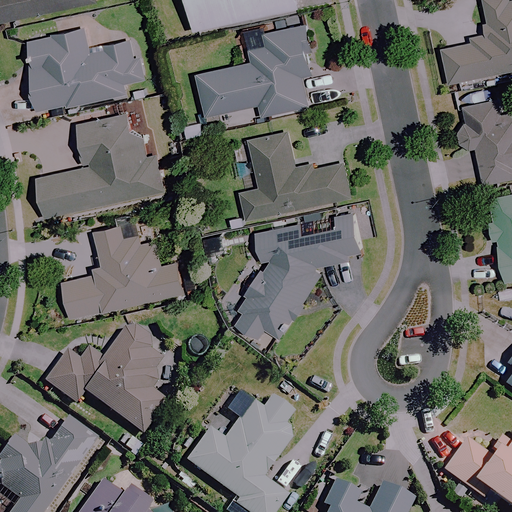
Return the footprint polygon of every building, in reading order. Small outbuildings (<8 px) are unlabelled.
[(97,0),(0,0),(0,21),(98,2),(97,0)] [(188,0),(195,30),(297,8),(294,0),(188,0)] [(473,42),(442,49),(451,84),(511,70),(511,0),(483,0),(489,23),(485,23),(487,33),(472,37),(473,42)] [(303,73),(315,70),(305,24),(247,36),(253,62),(198,73),(207,115),(259,105),(261,116),(309,106),(303,73)] [(140,38),(106,44),(107,49),(89,52),(88,43),(85,29),(26,40),(39,111),(128,95),(126,84),(147,80),(140,38)] [(498,97),(466,104),(471,124),(458,127),(464,153),(477,149),(486,185),(511,178),(511,111),(502,114),(498,97)] [(141,129),(132,131),(128,112),(78,123),(87,167),(39,177),(47,216),(165,191),(157,153),(147,155),(141,129)] [(296,160),(289,127),(248,136),(260,187),(240,191),(246,220),(350,197),(342,162),(315,168),(312,156),(296,160)] [(511,190),(487,196),(492,221),(488,222),(492,242),(497,241),(505,282),(511,280),(511,190)] [(312,265),(351,257),(350,255),(364,252),(356,211),(253,231),(260,264),(270,262),(242,310),(247,313),(238,328),(257,339),(264,328),(285,341),(325,272),(312,265)] [(93,266),(94,274),(63,280),(71,317),(183,293),(176,260),(162,264),(157,240),(137,245),(132,221),(96,229),(103,264),(93,266)] [(148,388),(159,373),(151,367),(159,355),(151,350),(149,334),(134,324),(123,326),(102,355),(86,344),(77,358),(65,349),(43,381),(74,402),(82,391),(141,432),(164,399),(148,388)] [(511,356),(504,369),(508,372),(500,383),(511,391),(511,356)] [(291,414),(270,398),(261,410),(249,402),(221,440),(208,430),(184,463),(236,500),(233,505),(241,511),(274,511),(285,497),(260,479),(292,435),(281,427),(291,414)] [(45,511),(95,445),(63,420),(43,447),(18,428),(0,451),(0,461),(3,463),(0,466),(0,487),(19,502),(11,511),(45,511)] [(511,511),(511,438),(508,444),(498,436),(485,454),(463,438),(439,473),(470,495),(474,489),(506,511),(511,511)] [(145,447),(129,437),(119,454),(135,464),(145,447)] [(359,492),(336,479),(322,503),(329,507),(325,511),(407,511),(413,503),(382,485),(366,511),(352,504),(359,492)] [(119,498),(99,484),(78,511),(163,511),(127,486),(119,498)]
